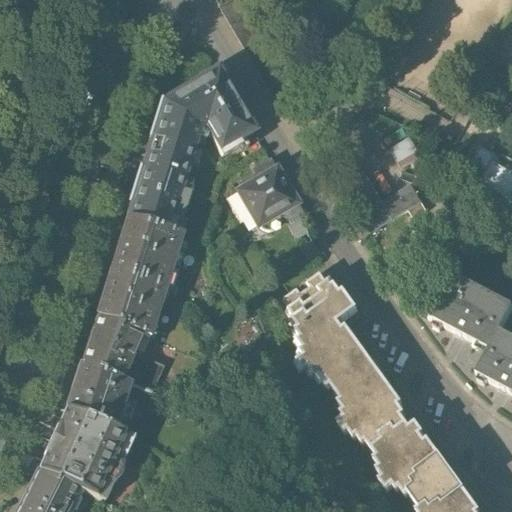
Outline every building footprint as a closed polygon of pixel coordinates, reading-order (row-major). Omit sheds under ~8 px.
[(248,0),(232,0),(220,7),(289,122),(313,108),(248,0)] [(255,136),(215,71),(183,89),(153,107),(141,148),(190,163),(198,135),(216,160),(255,136)] [(401,167),(419,157),(409,138),(390,148),(401,167)] [(381,203),(343,139),(313,157),(363,240),(408,214),(413,222),(428,214),(411,186),(381,203)] [(141,148),(119,220),(174,237),(185,200),(179,198),(190,163),(141,148)] [(511,205),(511,165),(482,149),(466,180),(511,205)] [(275,167),(233,192),(256,231),(299,206),(275,167)] [(296,212),(282,219),(294,242),(308,235),(296,212)] [(119,220),(108,257),(170,276),(181,239),(174,237),(119,220)] [(306,263),(320,256),(312,243),(299,250),(306,263)] [(108,257),(85,325),(137,344),(146,346),(170,276),(108,257)] [(488,353),(498,335),(511,310),(450,278),(427,321),(458,337),(488,353)] [(357,314),(343,295),(340,299),(335,291),(332,294),(325,284),(322,287),(316,279),(306,286),(309,290),(297,299),(294,294),(283,302),(288,310),(284,312),(291,321),(288,323),(294,331),(291,333),(298,342),(295,344),(302,354),(300,355),(304,361),(296,366),(299,370),(302,368),(308,377),(312,374),(318,383),(321,381),(327,389),(331,387),(343,404),(339,407),(345,415),(340,419),(344,424),(339,428),(345,437),(348,435),(354,443),(358,440),(363,447),(366,445),(371,452),(404,429),(398,420),(401,418),(396,411),(400,408),(372,369),(347,332),(341,336),(336,329),(357,314)] [(85,325),(70,369),(122,387),(137,344),(85,325)] [(511,342),(498,335),(488,353),(475,378),(506,394),(511,397),(511,342)] [(70,369),(55,417),(113,438),(130,390),(122,387),(70,369)] [(43,448),(114,478),(126,443),(113,438),(55,417),(43,448)] [(407,434),(404,429),(371,452),(379,464),(376,466),(381,473),(378,475),(384,483),(380,486),(385,494),(392,489),(396,494),(399,491),(405,499),(409,497),(419,511),(474,511),(449,476),(427,445),(422,449),(416,440),(421,437),(415,429),(407,434)] [(114,478),(43,448),(29,480),(73,499),(99,511),(114,478)] [(29,480),(15,511),(67,511),(73,499),(29,480)]
